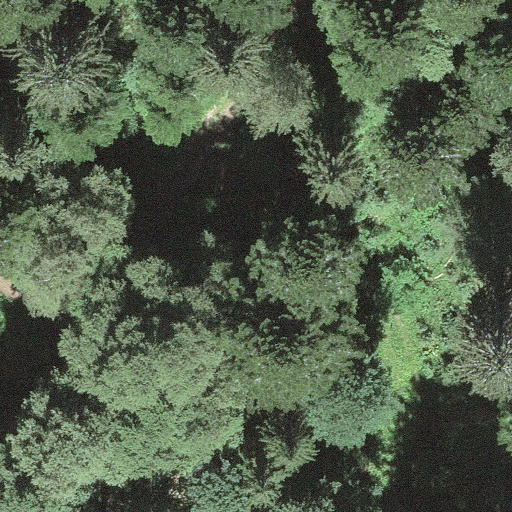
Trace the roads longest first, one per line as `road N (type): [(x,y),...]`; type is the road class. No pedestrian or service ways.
road 1 (track): [(194,169),(351,268),(383,306),(406,379),(379,511)]
road 2 (track): [(293,0),(194,169),(51,279)]
road 3 (track): [(0,268),(51,279),(95,359),(102,511)]
